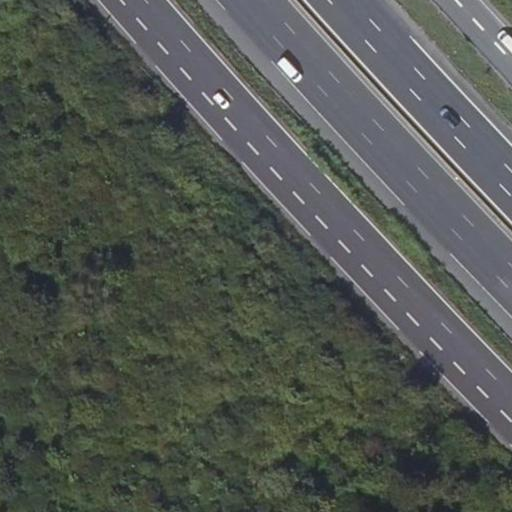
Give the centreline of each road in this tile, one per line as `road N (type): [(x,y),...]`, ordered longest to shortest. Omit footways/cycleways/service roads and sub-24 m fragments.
road 1 (motorway): [(132,0),(511,408)]
road 2 (motorway): [(262,0),(511,268)]
road 3 (motorway): [(511,191),(341,0)]
